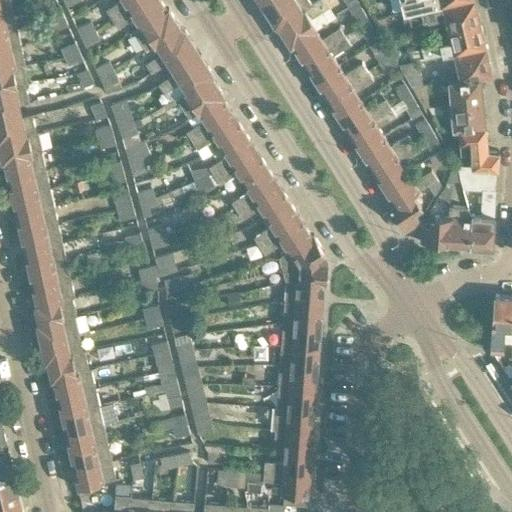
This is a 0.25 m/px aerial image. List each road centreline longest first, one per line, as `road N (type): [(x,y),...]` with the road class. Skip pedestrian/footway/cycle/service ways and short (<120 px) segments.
road 1 (residential): [(218,37),(355,255),(405,313)]
road 2 (residential): [(417,305),(245,20)]
road 3 (residential): [(355,511),(368,353),(405,313)]
road 4 (residential): [(48,511),(0,306)]
road 5 (residential): [(405,313),(438,383),(511,494)]
road 6 (residential): [(511,434),(417,305)]
road 7 (residential): [(511,127),(492,0)]
